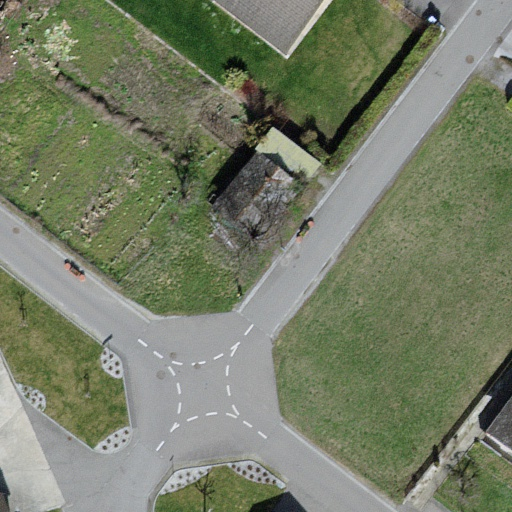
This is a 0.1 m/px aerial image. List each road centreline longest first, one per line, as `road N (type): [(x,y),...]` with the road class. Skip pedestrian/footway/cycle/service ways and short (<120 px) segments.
road 1 (residential): [(498,0),(203,387)]
road 2 (residential): [(0,231),(203,387)]
road 3 (residential): [(203,387),(366,511)]
road 4 (residential): [(203,387),(112,496),(110,511)]
